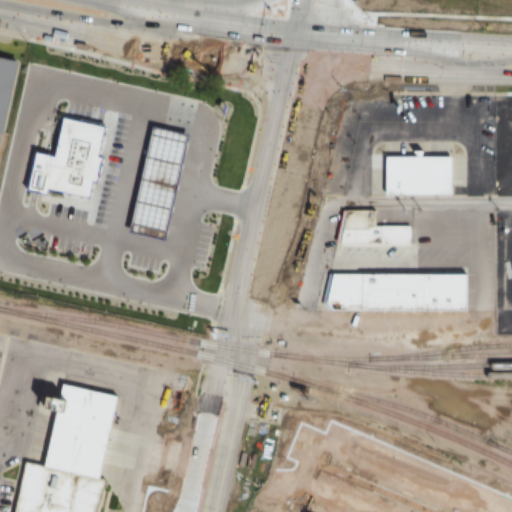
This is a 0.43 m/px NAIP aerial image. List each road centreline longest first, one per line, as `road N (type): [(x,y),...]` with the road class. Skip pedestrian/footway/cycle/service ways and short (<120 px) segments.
road 1 (primary): [(198,511),(301,48)]
road 2 (primary): [(301,48),(500,60)]
road 3 (primary): [(137,21),(301,48)]
road 4 (primary): [(0,12),(104,33),(137,21)]
